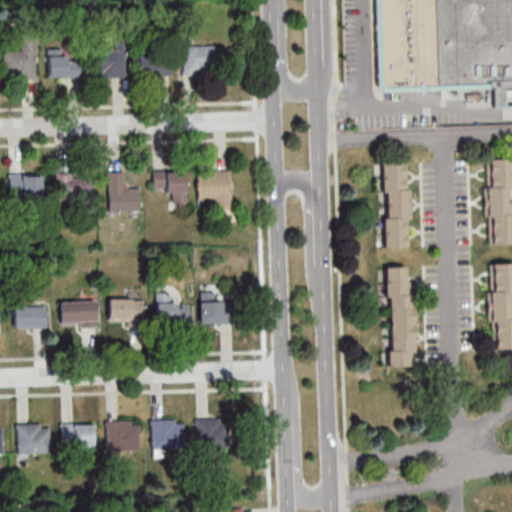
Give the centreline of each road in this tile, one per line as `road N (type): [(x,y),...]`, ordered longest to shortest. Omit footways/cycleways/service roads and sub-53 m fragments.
road 1 (secondary): [(266,0),(284,511)]
road 2 (secondary): [(331,511),(315,43)]
road 3 (residential): [(458,473),(442,136)]
road 4 (residential): [(279,369),(0,377)]
road 5 (residential): [(272,120),(0,124)]
road 6 (residential): [(458,473),(511,465),(506,409),(451,446)]
road 7 (secondary): [(326,318),(311,276),(308,189),(294,180),(273,184)]
road 8 (secondary): [(279,369),(295,401),(297,484),(305,495),(331,497)]
road 9 (residential): [(331,497),(458,473)]
road 10 (residential): [(451,446),(332,463)]
